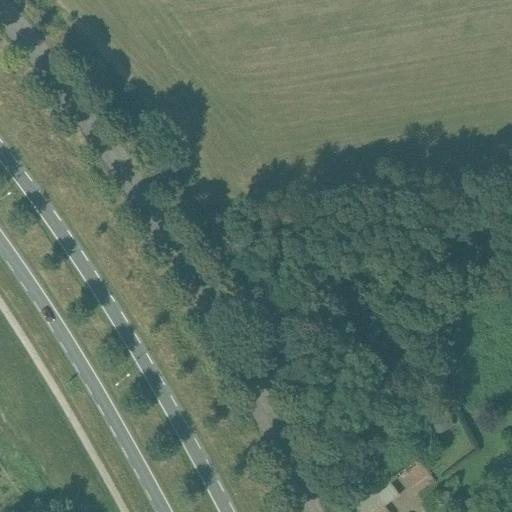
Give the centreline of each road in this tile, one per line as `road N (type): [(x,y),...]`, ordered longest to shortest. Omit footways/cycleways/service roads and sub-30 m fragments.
road 1 (unclassified): [(312,511),(173,241),(0,13)]
road 2 (primary): [(227,511),(117,316),(0,152)]
road 3 (primary): [(0,245),(162,511)]
